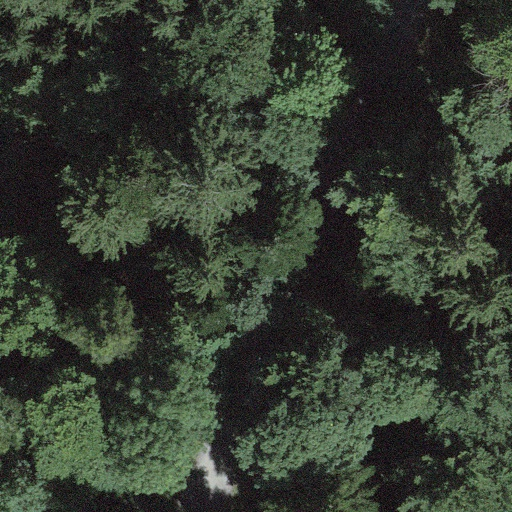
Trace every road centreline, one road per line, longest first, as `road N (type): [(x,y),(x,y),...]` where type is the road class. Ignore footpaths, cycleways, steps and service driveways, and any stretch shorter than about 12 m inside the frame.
road 1 (track): [(188,511),(316,194),(414,0)]
road 2 (track): [(0,145),(202,38)]
